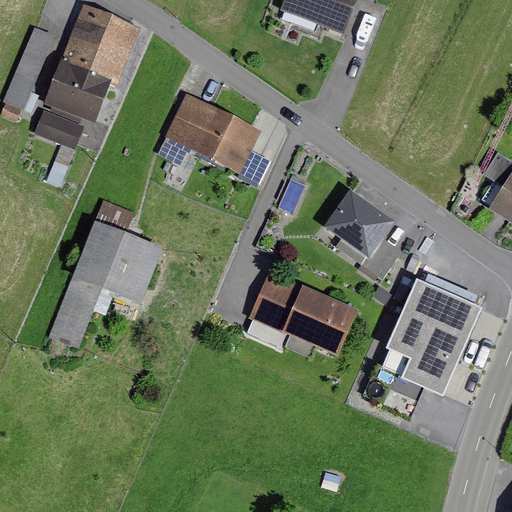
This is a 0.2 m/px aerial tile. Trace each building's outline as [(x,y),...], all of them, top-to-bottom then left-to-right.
[(351,0),(285,0),(283,8),(340,29),(351,0)] [(142,35),(88,10),(45,104),(99,129),(142,35)] [(38,23),(6,99),(26,107),(57,31),(38,23)] [(264,133),(193,101),(173,145),(244,178),(264,133)] [(511,174),(491,209),(511,221),(511,174)] [(101,215),(131,225),(137,207),(107,197),(101,215)] [(387,224),(347,198),(321,236),(361,262),(387,224)] [(157,249),(93,227),(76,280),(139,301),(157,249)] [(352,310),(276,273),(254,321),(330,357),(352,310)] [(477,313),(414,286),(378,370),(442,397),(477,313)]
